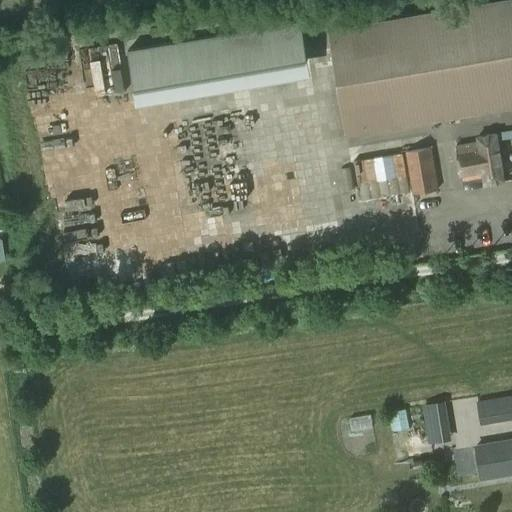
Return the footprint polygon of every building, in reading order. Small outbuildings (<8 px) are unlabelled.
[(511,0),(500,0),(327,30),(346,136),(511,107),(511,0)] [(143,100),(318,72),(309,17),(134,45),(143,100)] [(478,142),(456,145),(463,185),(484,182),(485,186),(504,183),(496,135),(477,138),(478,142)] [(439,190),(432,148),(407,152),(414,194),(439,190)] [(509,419),(506,398),(480,402),(484,424),(509,419)] [(428,440),(452,437),(448,399),(424,401),(428,440)] [(511,439),(477,445),(482,476),(511,471),(511,439)]
